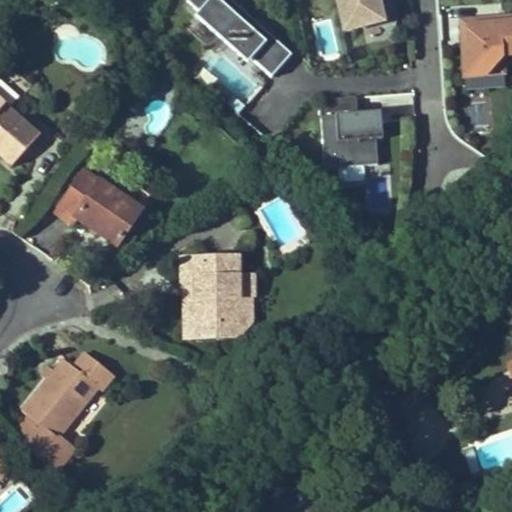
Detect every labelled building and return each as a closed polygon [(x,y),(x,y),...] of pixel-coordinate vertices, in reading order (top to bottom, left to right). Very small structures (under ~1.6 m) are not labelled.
[(251,20),(229,0),(189,0),(187,3),(199,14),(251,60),(271,78),(291,56),(264,31),(251,20)] [(384,23),(378,0),(338,0),(345,31),(384,23)] [(251,60),(199,14),(195,18),(247,65),(251,60)] [(265,30),(255,16),(251,20),(264,31),(265,30)] [(511,56),(511,17),(467,20),(469,46),(462,46),(464,78),(485,76),(503,57),(511,56)] [(469,46),(467,20),(460,21),(462,46),(469,46)] [(20,98),(0,79),(0,155),(12,166),(39,136),(9,110),(20,98)] [(377,165),(374,113),(357,114),(356,97),(320,100),(325,168),(377,165)] [(140,210),(126,201),(84,171),(55,212),(72,224),(76,218),(116,246),(141,211),(140,210)] [(140,210),(150,196),(136,186),(126,201),(140,210)] [(236,297),(251,297),(253,296),(252,274),(237,275),(236,256),(180,259),(182,288),(194,287),(197,338),(217,337),(216,326),(238,325),(236,297)] [(197,338),(194,287),(182,288),(185,339),(197,338)] [(252,320),(251,297),(236,297),(238,325),(216,326),(217,337),(238,336),(252,320)] [(49,378),(22,411),(28,417),(34,421),(20,437),(54,475),(75,450),(59,437),(98,390),(102,393),(114,378),(85,354),(73,368),(63,361),(54,372),(49,378)] [(43,374),(49,378),(54,372),(48,368),(43,374)] [(384,428),(425,397),(405,371),(364,403),(384,428)] [(34,421),(28,417),(15,432),(20,437),(34,421)] [(0,480),(12,469),(0,455),(0,480)] [(32,480),(26,473),(19,479),(25,487),(32,480)]
